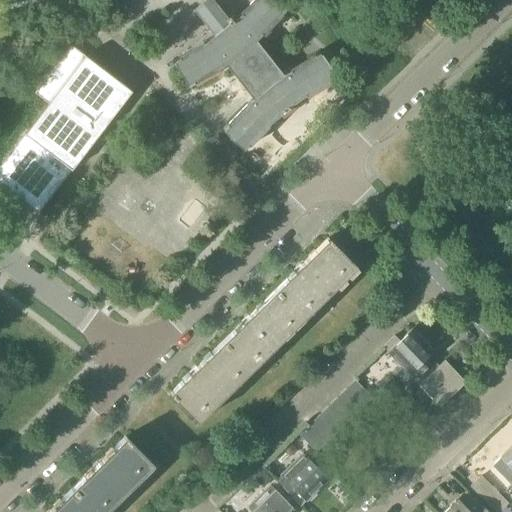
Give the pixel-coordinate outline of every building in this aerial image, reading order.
[(285,11),(274,0),(253,0),(240,14),(239,15),(232,5),(221,13),(211,0),(207,0),(194,10),(214,35),(203,43),(174,60),(188,86),(227,62),(254,98),(246,105),(222,129),(243,150),(270,122),(301,98),(334,78),(319,53),(290,71),(281,77),(253,42),(262,35),(285,11)] [(41,104),(0,157),(0,190),(32,215),(130,88),(65,42),(29,93),(41,104)] [(271,293),(299,322),(355,266),(327,238),(271,293)] [(247,373),(299,322),(271,293),(219,344),(247,373)] [(430,364),(425,358),(433,349),(412,328),(398,341),(394,337),(384,347),(388,352),(409,374),(414,379),(430,364)] [(197,422),(247,373),(219,344),(169,393),(197,422)] [(422,383),(419,386),(439,407),(464,382),(444,361),(435,369),(430,364),(414,379),(415,380),(417,378),(422,383)] [(362,406),(372,397),(354,380),(345,389),(362,406)] [(354,415),(362,406),(345,389),(336,397),(354,415)] [(344,425),(354,415),(336,397),(327,407),(344,425)] [(335,433),(344,425),(327,407),(318,416),(335,433)] [(325,443),(335,433),(318,416),(308,426),(325,443)] [(69,492),(88,511),(104,511),(153,465),(125,437),(69,492)] [(511,469),(511,446),(500,457),(511,469)] [(275,480),(291,496),(296,491),(306,501),(327,479),(301,453),(275,480)] [(490,506),(500,496),(481,477),(471,487),(490,506)] [(286,502),(291,496),(275,480),(248,506),(253,511),(293,511),(295,511),(286,502)] [(88,511),(69,492),(48,511),(88,511)] [(487,511),(470,493),(459,503),(457,500),(444,511),(487,511)] [(500,496),(490,506),(495,511),(499,511),(508,504),(500,496)]
